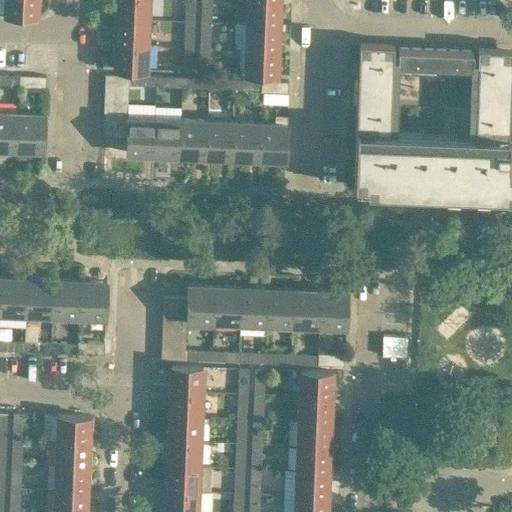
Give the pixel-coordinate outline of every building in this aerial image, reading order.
[(36,0),(4,0),(4,13),(36,14),(36,0)] [(116,0),(116,17),(147,18),(147,0),(116,0)] [(246,0),(246,22),(278,23),(278,0),(246,0)] [(185,5),(184,20),(194,20),(195,5),(185,5)] [(201,5),(200,20),(210,21),(211,6),(201,5)] [(116,17),(115,42),(146,43),(147,18),(116,17)] [(184,20),(184,35),(193,35),(194,20),(184,20)] [(200,20),(200,35),(210,36),(210,21),(200,20)] [(246,22),(245,47),(277,48),(278,23),(246,22)] [(146,43),(115,42),(114,67),(145,68),(146,43)] [(359,44),(358,71),(363,71),(362,95),(357,95),(354,178),(355,178),(368,179),(367,184),(385,184),(385,179),(398,180),(397,185),(415,185),(415,181),(427,181),(427,186),(445,187),(445,182),(457,182),(457,187),(475,188),(475,183),(487,183),(487,188),(505,189),(510,189),(511,186),(511,182),(511,173),(511,172),(511,169),(506,168),(506,159),(507,143),(509,101),(503,101),(504,77),(510,77),(511,50),(477,49),(476,65),(471,65),(472,49),(398,46),(397,62),(392,61),(393,45),(359,44)] [(277,48),(245,47),(244,72),(276,73),(277,48)] [(183,54),(182,70),(191,71),(192,71),(193,54),(192,54),(183,54)] [(199,56),(198,71),(199,71),(208,71),(209,55),(200,55),(199,55),(199,56)] [(45,74),(18,73),(17,85),(44,86),(45,74)] [(104,73),(103,85),(128,86),(128,74),(104,73)] [(128,74),(128,83),(146,84),(146,74),(128,74)] [(164,75),(164,85),(181,85),(182,76),(164,75)] [(182,76),(181,85),(198,86),(199,76),(182,76)] [(217,77),(216,87),(234,87),(234,78),(217,77)] [(234,78),(234,87),(251,88),(252,78),(234,78)] [(260,91),(287,92),(287,80),(260,79),(260,91)] [(103,85),(103,97),(127,98),(128,86),(103,85)] [(103,97),(102,110),(127,111),(127,98),(103,97)] [(0,145),(15,146),(17,111),(0,110),(0,145)] [(102,110),(102,122),(126,123),(127,116),(127,111),(102,110)] [(17,111),(15,146),(42,147),(44,112),(17,111)] [(259,121),(257,156),(284,157),(286,122),(286,114),(274,113),(274,121),(266,121),(259,121)] [(125,151),(152,152),(153,117),(127,116),(126,123),(126,136),(125,151)] [(152,152),(178,153),(180,118),(153,117),(152,152)] [(178,153),(205,154),(206,119),(180,118),(178,153)] [(205,154),(231,155),(232,120),(206,119),(205,154)] [(231,155),(257,156),(259,121),(232,120),(231,155)] [(101,135),(126,136),(126,123),(102,122),(101,135)] [(0,275),(0,323),(25,324),(25,311),(26,276),(0,275)] [(53,277),(26,276),(25,311),(52,312),(53,277)] [(79,278),(53,277),(52,312),(78,313),(79,278)] [(106,279),(79,278),(78,313),(105,314),(106,279)] [(186,296),(186,308),(186,318),(212,319),(214,284),(187,283),(186,296)] [(240,285),(214,284),(212,319),(239,320),(240,285)] [(267,286),(240,285),(239,320),(265,321),(267,286)] [(293,287),(267,286),(265,321),(292,323),(293,287)] [(320,288),(293,287),(292,323),(318,324),(320,288)] [(347,290),(320,288),(318,324),(345,325),(347,290)] [(186,308),(186,296),(162,295),(161,307),(186,308)] [(186,320),(186,318),(186,308),(161,307),(161,319),(186,320)] [(185,333),(186,320),(161,319),(160,332),(185,333)] [(185,345),(185,333),(160,332),(159,344),(185,345)] [(0,338),(0,348),(13,349),(13,339),(0,338)] [(34,350),(50,350),(50,340),(35,340),(34,350)] [(50,340),(50,350),(65,351),(66,341),(50,340)] [(76,351),(103,352),(104,341),(76,340),(76,351)] [(184,358),(185,345),(159,344),(159,357),(184,358)] [(186,358),(202,359),(202,347),(186,347),(186,358)] [(220,348),(220,360),(237,360),(238,349),(220,348)] [(237,360),(264,361),(264,350),(238,349),(237,360)] [(273,350),(273,362),(290,362),(291,351),(273,350)] [(291,351),(290,362),(307,363),(307,352),(291,351)] [(317,363),(344,364),(344,353),(317,352),(317,363)] [(171,363),(170,388),(201,389),(202,364),(171,363)] [(238,366),(237,391),(246,391),(247,391),(248,366),(238,366)] [(254,367),(254,383),(263,383),(264,367),(254,367)] [(300,368),(299,394),(330,395),(331,370),(300,368)] [(170,388),(169,413),(200,414),(201,389),(170,388)] [(299,394),(298,418),(329,420),(330,395),(299,394)] [(237,400),(236,416),(245,416),(246,416),(247,400),(237,400)] [(253,401),(252,417),(261,417),(262,417),(263,401),(262,401),(253,401)] [(23,412),(13,411),(12,427),(22,427),(23,412)] [(44,413),(43,437),(56,438),(88,439),(89,414),(57,412),(57,414),(44,413)] [(169,413),(168,438),(199,439),(200,414),(169,413)] [(236,416),(236,432),(245,432),(246,416),(245,416),(236,416)] [(252,417),(251,441),(260,442),(261,442),(262,417),(261,417),(252,417)] [(298,418),(297,443),(328,444),(329,420),(298,418)] [(56,438),(55,462),(87,464),(88,439),(56,438)] [(168,438),(167,463),(198,464),(199,439),(168,438)] [(297,443),(296,468),(328,469),(328,444),(297,443)] [(12,446),(11,461),(21,462),(21,446),(12,446)] [(235,450),(234,465),(243,466),(244,466),(245,450),(235,450)] [(251,450),(250,466),(259,467),(260,467),(261,451),(260,451),(251,450)] [(11,461),(10,477),(20,477),(21,462),(11,461)] [(55,462),(54,487),(86,489),(87,464),(55,462)] [(167,463),(166,487),(197,489),(198,464),(167,463)] [(234,465),(234,481),(243,482),(244,466),(243,466),(234,465)] [(250,466),(250,482),(259,482),(260,467),(259,467),(250,466)] [(296,468),(295,493),(327,494),(328,469),(296,468)] [(54,487),(53,511),(84,511),(86,489),(54,487)] [(166,487),(164,511),(196,511),(197,489),(166,487)] [(295,493),(294,511),(325,511),(327,494),(295,493)] [(10,494),(9,510),(19,511),(19,495),(10,494)] [(233,499),(232,511),(242,511),(243,500),(242,499),(233,499)] [(249,500),(248,511),(258,511),(259,500),(258,500),(249,500)]
